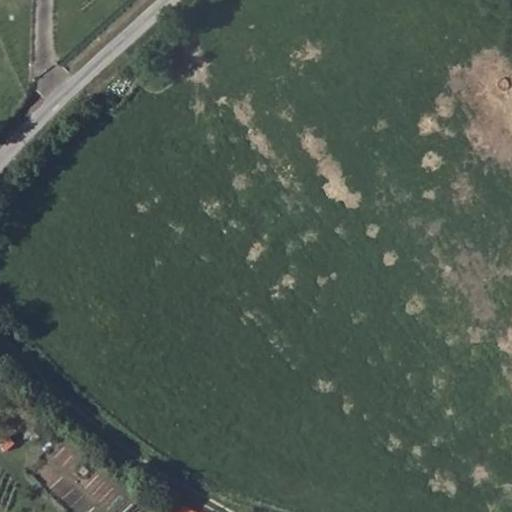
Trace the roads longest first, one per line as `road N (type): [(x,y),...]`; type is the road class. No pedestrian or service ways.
road 1 (track): [(0,346),(100,445),(223,511)]
road 2 (unclassified): [(164,0),(0,163)]
